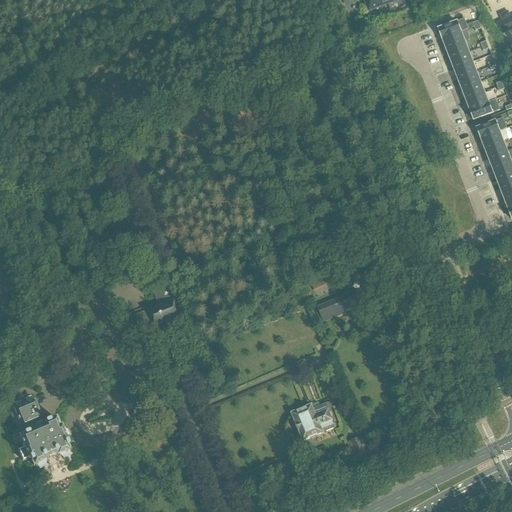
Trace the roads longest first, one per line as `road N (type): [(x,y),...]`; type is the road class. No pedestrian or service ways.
road 1 (unknown): [(190,414),(304,364),(318,370),(346,426),(221,488)]
road 2 (residential): [(439,245),(332,0)]
road 3 (residential): [(439,245),(486,225),(413,49)]
road 4 (unknown): [(156,394),(130,436),(86,446),(71,431),(76,408),(130,390)]
road 5 (residential): [(511,412),(439,245)]
road 6 (primary): [(511,441),(368,511)]
